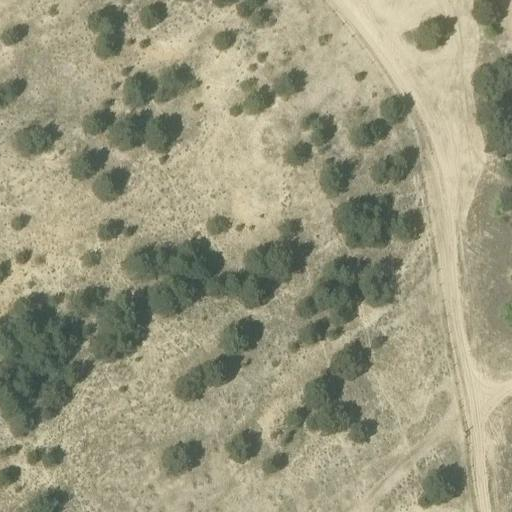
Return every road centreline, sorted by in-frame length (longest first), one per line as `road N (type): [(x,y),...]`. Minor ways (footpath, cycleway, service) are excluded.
road 1 (track): [(335,0),(403,102),(435,200),(491,511)]
road 2 (track): [(360,511),(470,404),(511,383)]
